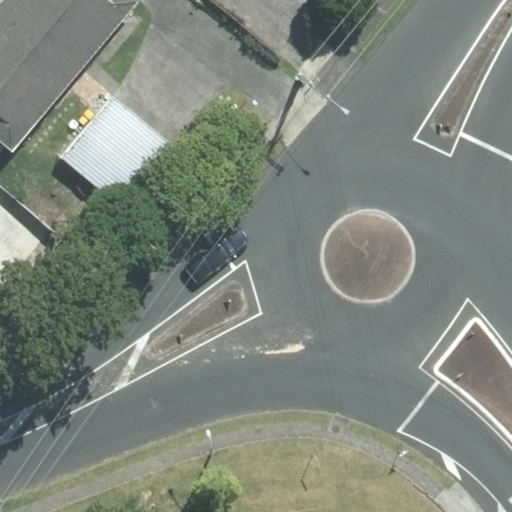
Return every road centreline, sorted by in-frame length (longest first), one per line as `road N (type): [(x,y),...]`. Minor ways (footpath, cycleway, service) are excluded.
road 1 (secondary): [(0,432),(100,366),(217,259),(297,220)]
road 2 (secondary): [(337,328),(190,390),(0,439)]
road 3 (secondary): [(344,177),(473,0)]
road 4 (tertiary): [(511,496),(378,334)]
road 5 (secondary): [(511,94),(442,216)]
road 6 (secondary): [(337,328),(298,291),(289,256),(297,220)]
